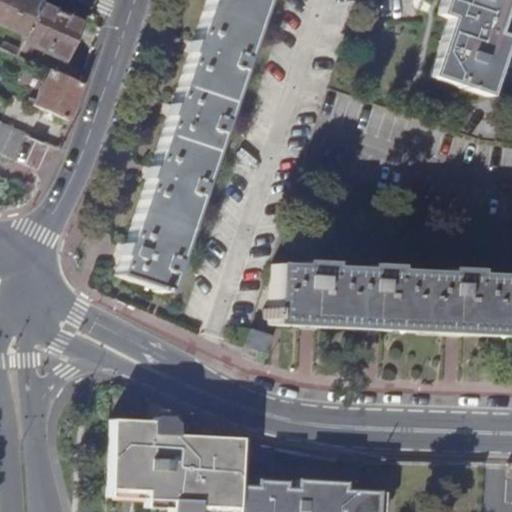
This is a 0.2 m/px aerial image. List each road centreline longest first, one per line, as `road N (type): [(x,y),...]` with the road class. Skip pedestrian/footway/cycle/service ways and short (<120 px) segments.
road 1 (secondary): [(129,16),(80,159),(22,275)]
road 2 (secondary): [(230,393),(76,314),(22,275)]
road 3 (secondary): [(223,413),(295,432),(385,429)]
road 4 (secondary): [(385,429),(230,393)]
road 5 (secondary): [(94,355),(223,413)]
road 6 (residential): [(0,376),(9,511)]
road 7 (secondary): [(511,434),(385,429)]
